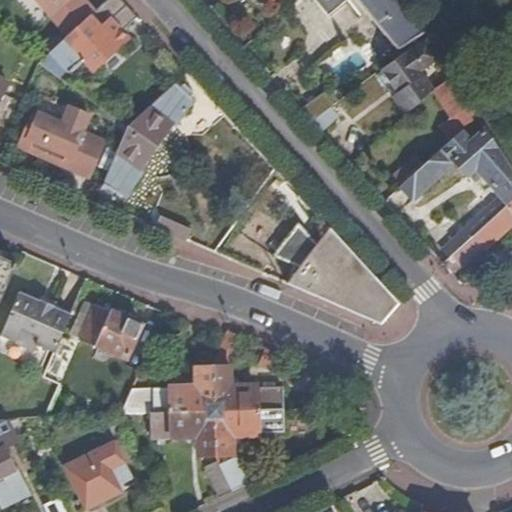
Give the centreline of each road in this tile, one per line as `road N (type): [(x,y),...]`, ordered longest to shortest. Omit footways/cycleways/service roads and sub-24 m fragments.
road 1 (residential): [(462,328),(160,0)]
road 2 (residential): [(0,213),(134,270),(237,299),(403,375)]
road 3 (residential): [(252,511),(410,437)]
